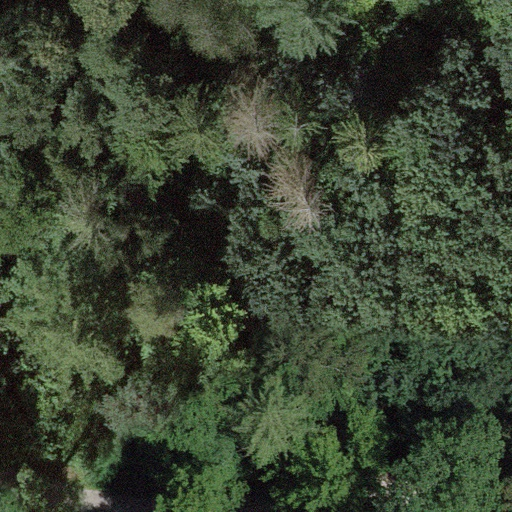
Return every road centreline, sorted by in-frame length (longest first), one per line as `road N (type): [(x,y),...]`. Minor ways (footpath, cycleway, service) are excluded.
road 1 (track): [(511,461),(352,511)]
road 2 (track): [(216,511),(88,505),(73,511)]
